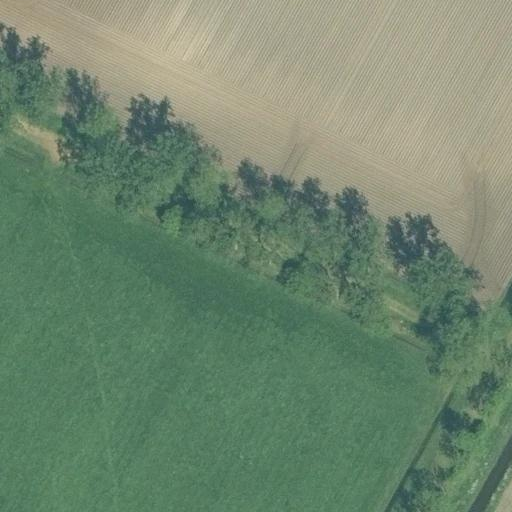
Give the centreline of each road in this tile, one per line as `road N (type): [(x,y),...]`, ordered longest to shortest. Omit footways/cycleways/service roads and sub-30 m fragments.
road 1 (track): [(504,356),(0,121)]
road 2 (track): [(504,356),(417,511)]
